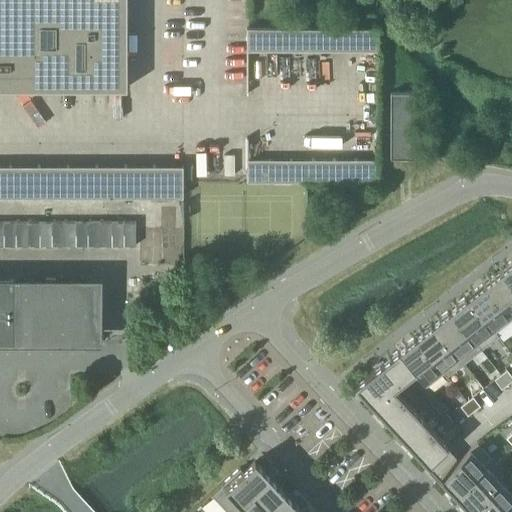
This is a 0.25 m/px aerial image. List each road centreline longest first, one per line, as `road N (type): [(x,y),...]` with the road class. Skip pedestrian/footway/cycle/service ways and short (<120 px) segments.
road 1 (residential): [(250,310),(410,217),(476,187),(511,187)]
road 2 (residential): [(436,511),(250,310)]
road 3 (residential): [(0,491),(190,353)]
road 4 (residential): [(190,353),(338,511)]
